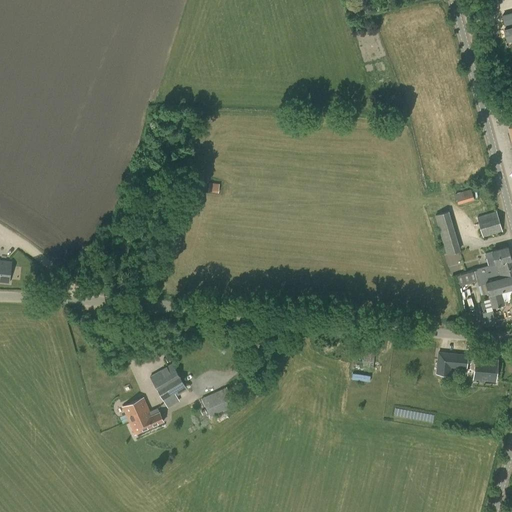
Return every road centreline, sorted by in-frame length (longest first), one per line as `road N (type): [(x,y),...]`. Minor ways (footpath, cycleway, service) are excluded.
road 1 (unclassified): [(511,340),(0,297)]
road 2 (unclassified): [(511,219),(453,0)]
road 3 (track): [(0,233),(99,301)]
